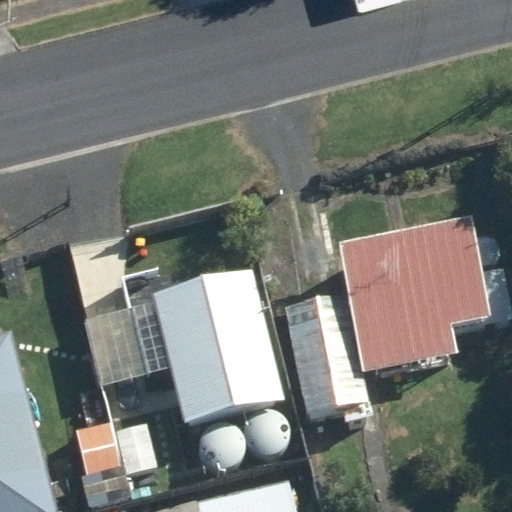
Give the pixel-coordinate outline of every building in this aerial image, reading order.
[(338,270),(361,395),(456,376),(450,348),(510,336),(499,283),(478,287),(469,244),(338,270)] [(0,266),(0,309),(24,303),(13,263),(0,266)] [(265,459),(224,288),(128,314),(172,482),(265,459)] [(285,329),(305,432),(342,425),(344,439),(369,435),(362,401),(359,402),(343,317),(285,329)] [(0,511),(53,511),(7,331),(0,332),(0,511)] [(158,488),(145,436),(109,444),(122,497),(158,488)] [(293,511),(291,501),(244,511),(293,511)]
